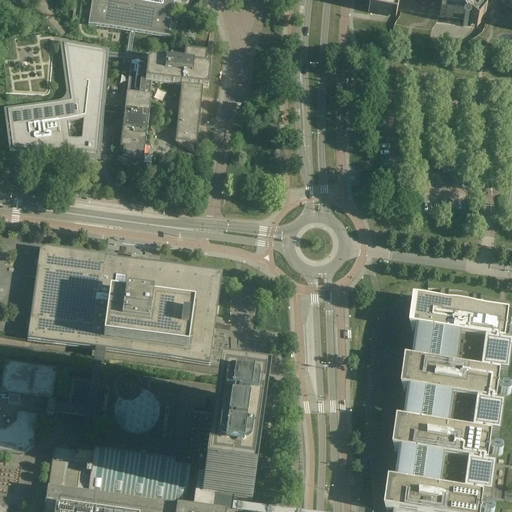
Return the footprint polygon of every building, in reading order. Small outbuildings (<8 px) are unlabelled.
[(92,0),(88,26),(130,33),(135,33),(169,39),(169,38),(174,0),(92,0)] [(511,0),(369,0),(368,13),(396,18),(397,11),(401,11),(428,15),(431,16),(438,16),(440,17),(453,19),(464,20),(466,22),(464,23),(463,24),(463,25),(463,26),(463,27),(464,28),(465,28),(466,28),(467,27),(468,26),(468,25),(467,24),(470,23),(477,29),(482,22),(485,23),(489,23),(492,24),(507,26),(511,26),(511,0)] [(184,60),(131,54),(131,56),(120,149),(124,149),(122,167),(143,165),(152,97),(151,97),(153,83),(181,86),(175,144),(196,155),(203,89),(208,89),(211,67),(206,66),(207,51),(185,49),(184,60)] [(62,50),(70,105),(12,116),(13,156),(97,162),(107,54),(62,50)] [(153,100),(161,102),(164,94),(156,91),(153,100)] [(195,165),(191,165),(189,165),(183,164),(176,163),(175,170),(179,171),(188,172),(194,172),(195,165)] [(192,271),(158,266),(140,264),(40,250),(27,341),(27,342),(100,351),(192,364),(210,367),(215,329),(215,324),(216,320),(216,317),(222,275),(192,271)] [(481,511),(484,495),(492,496),(496,467),(488,466),(490,450),(492,436),(501,438),(505,406),(496,405),(498,390),(500,373),(509,375),(511,351),(511,343),(505,343),(506,329),(509,312),(500,311),(466,307),(442,304),(415,301),(411,330),(418,331),(413,364),(407,363),(403,392),(409,393),(404,425),(399,424),(395,453),(400,454),(396,483),(391,483),(387,511),(481,511)] [(57,372),(58,370),(5,363),(0,396),(0,452),(24,456),(24,455),(32,449),(34,449),(34,443),(38,418),(53,420),(54,410),(55,401),(54,400),(57,375),(57,372)] [(237,511),(238,510),(239,501),(252,503),(265,406),(216,399),(213,416),(213,419),(189,415),(186,439),(185,439),(184,439),(183,440),(182,440),(181,441),(180,442),(180,443),(180,444),(180,445),(180,446),(181,446),(181,447),(182,448),(183,449),(184,449),(182,468),(174,467),(133,461),(94,456),(85,455),(54,450),(53,457),(48,490),(45,509),(44,511),(237,511)] [(391,450),(392,444),(380,441),(378,448),(391,450)]
